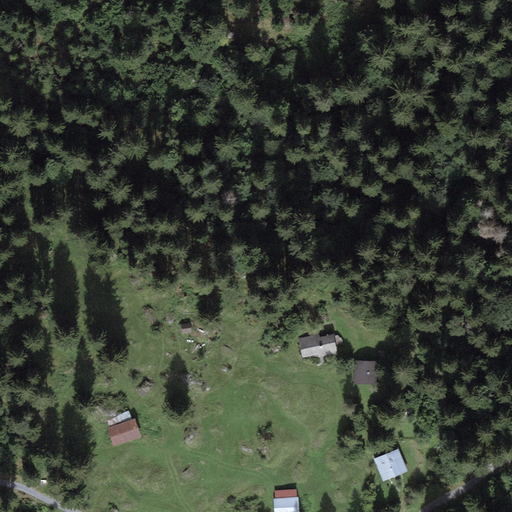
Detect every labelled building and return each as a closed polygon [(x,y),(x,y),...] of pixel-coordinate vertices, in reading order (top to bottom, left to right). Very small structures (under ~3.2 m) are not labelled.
[(340,354),(336,335),(305,340),(308,359),(340,354)] [(374,363),(357,364),(359,384),(375,383),(374,363)] [(141,437),(134,419),(106,428),(112,447),(141,437)] [(398,449),(374,459),(384,482),(408,473),(398,449)] [(298,511),(298,497),(273,499),(273,511),(298,511)]
